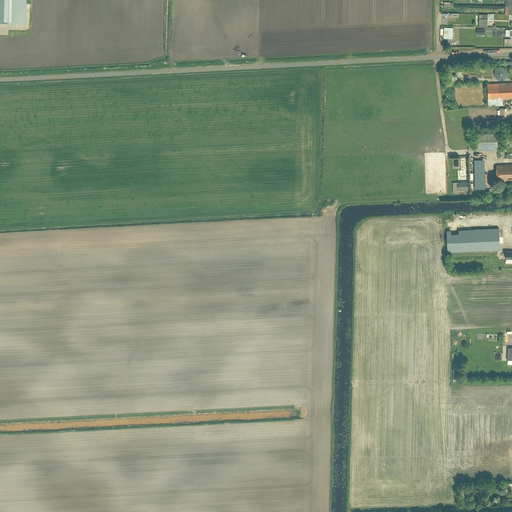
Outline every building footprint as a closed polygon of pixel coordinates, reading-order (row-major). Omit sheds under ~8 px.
[(0,0),(0,21),(24,22),(24,0),(0,0)] [(477,26),(486,26),(486,14),(477,14),(477,26)] [(443,39),(448,39),(453,39),(453,28),(448,28),(444,28),(443,39)] [(499,80),(503,80),(506,77),(508,73),(506,69),(502,67),(498,67),(495,70),(493,74),(495,78),(499,80)] [(511,82),(488,84),(488,99),(511,97),(511,82)] [(477,150),(497,149),(497,134),(477,135),(477,150)] [(482,159),(472,159),(472,189),(483,188),(482,159)] [(497,183),(504,183),(504,180),(511,179),(511,164),(497,165),(497,183)] [(467,181),(453,182),(453,191),(468,190),(467,181)] [(499,228),(471,230),(472,251),(500,250),(499,228)]
